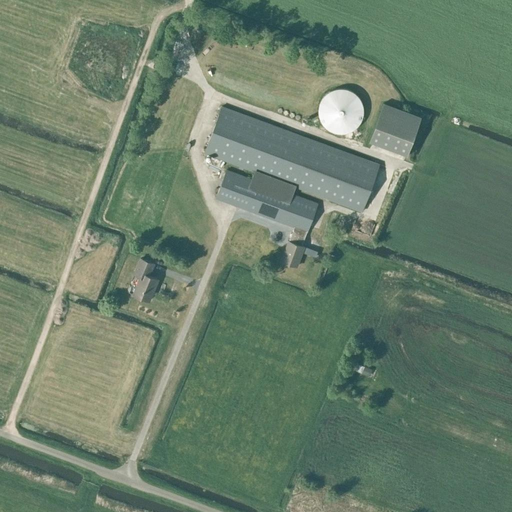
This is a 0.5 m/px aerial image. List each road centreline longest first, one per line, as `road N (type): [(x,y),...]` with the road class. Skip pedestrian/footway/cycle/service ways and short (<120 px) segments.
road 1 (track): [(5,436),(160,15),(178,0)]
road 2 (unclassified): [(210,511),(0,434)]
